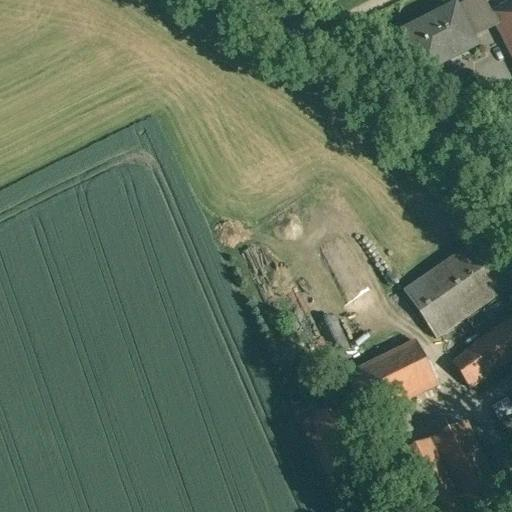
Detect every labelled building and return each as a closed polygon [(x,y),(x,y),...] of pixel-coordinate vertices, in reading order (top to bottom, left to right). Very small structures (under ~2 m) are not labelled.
[(456,7),(407,33),(427,72),(446,62),(445,60),(474,46),(475,48),(476,47),(470,34),(495,22),(491,15),(492,14),(486,1),(460,15),(456,7)] [(511,3),(492,14),(491,15),(495,22),(511,55),(511,3)] [(511,271),(486,236),(404,292),(437,339),(511,287),(511,271)] [(511,303),(511,321),(452,363),(470,389),(511,359),(511,296),(509,299),(511,303)] [(417,343),(345,379),(367,422),(439,386),(417,343)] [(339,403),(327,409),(321,396),(296,408),(333,487),(371,469),(339,403)] [(511,407),(508,401),(494,409),(500,419),(511,412),(511,407)] [(467,424),(398,457),(418,498),(488,465),(467,424)] [(488,465),(418,498),(425,511),(483,511),(505,501),(488,465)]
